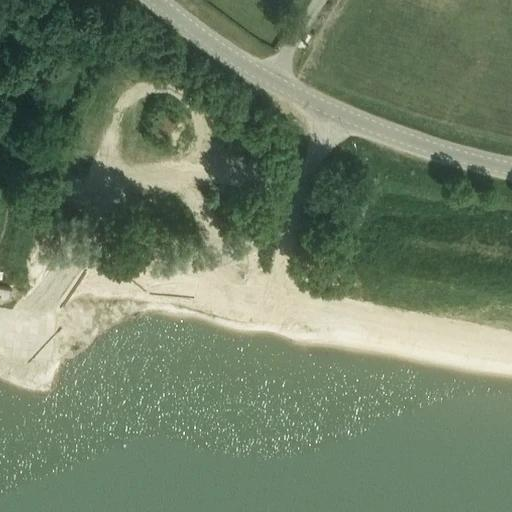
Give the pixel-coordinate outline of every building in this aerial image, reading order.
[(148,129),(163,138),(177,117),(161,108),(148,129)] [(61,176),(51,199),(80,211),(90,189),(61,176)] [(227,312),(251,312),(251,294),(227,293),(227,312)] [(36,329),(35,345),(52,345),(52,329),(36,329)] [(36,380),(50,382),(52,366),(39,364),(36,380)]
